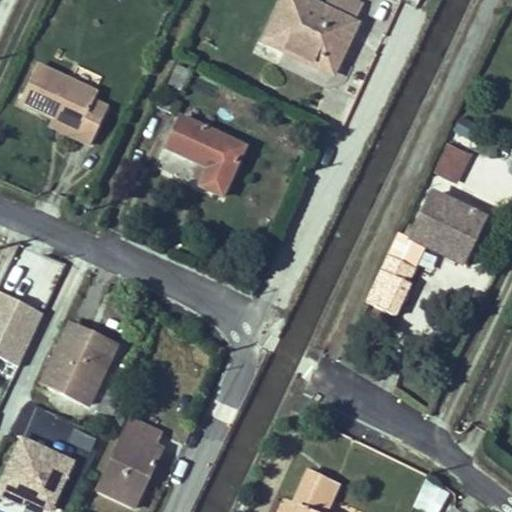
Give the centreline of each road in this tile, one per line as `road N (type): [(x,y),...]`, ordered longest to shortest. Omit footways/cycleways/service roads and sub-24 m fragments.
road 1 (residential): [(173,511),(237,380),(249,329),(229,310),(0,208)]
road 2 (residential): [(511,506),(459,459),(319,369)]
